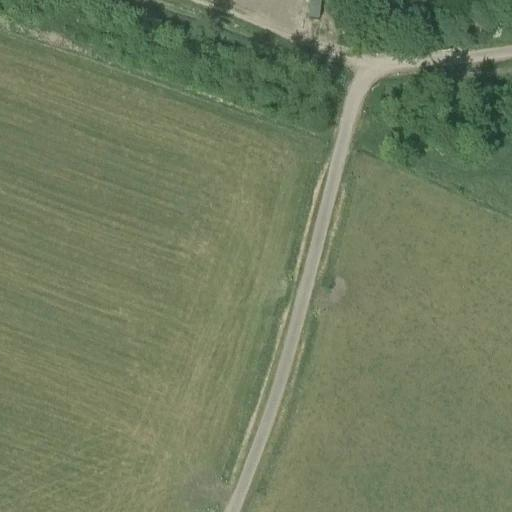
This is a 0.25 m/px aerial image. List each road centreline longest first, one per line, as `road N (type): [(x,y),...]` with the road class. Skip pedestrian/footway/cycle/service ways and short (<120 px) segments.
road 1 (unclassified): [(232,511),(311,275),(366,67),(511,52)]
road 2 (track): [(366,67),(179,0)]
